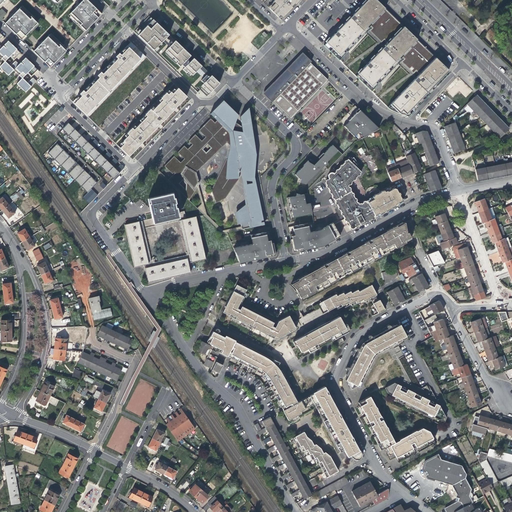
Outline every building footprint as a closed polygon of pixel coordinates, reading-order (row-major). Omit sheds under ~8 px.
[(69,15),(86,31),(102,14),(86,0),(83,0),(79,5),(69,15)] [(273,0),(272,2),(274,3),(269,9),(274,14),(281,20),(285,16),(291,10),(293,7),(297,3),(300,0),(273,0)] [(426,93),(448,71),(377,0),(366,0),(356,12),(353,14),(349,18),(364,32),(380,48),(394,62),(411,78),(426,93)] [(22,6),(21,8),(37,23),(39,22),(22,6)] [(37,23),(21,8),(14,15),(5,24),(21,40),(37,23)] [(84,32),(86,31),(69,15),(68,16),(84,32)] [(364,32),(349,18),(332,36),(330,38),(324,45),(337,59),(364,32)] [(164,40),(169,35),(166,32),(153,20),(149,24),(147,26),(155,34),(151,38),(143,30),(141,32),(138,35),(154,51),(163,41),(164,40)] [(147,26),(143,30),(151,38),(155,34),(147,26)] [(51,34),(49,35),(66,51),(67,50),(51,34)] [(33,52),(50,68),(66,51),(49,35),(43,42),(33,52)] [(85,114),(143,55),(127,39),(69,99),(85,114)] [(196,71),(201,66),(193,58),(191,61),(188,59),(191,56),(175,41),(173,43),(169,47),(166,50),(170,54),(174,58),(178,62),(176,63),(180,67),(182,65),(184,68),(182,69),(186,73),(188,72),(192,75),(196,71)] [(19,56),(21,54),(10,43),(5,48),(3,47),(2,48),(0,46),(0,57),(2,59),(3,58),(6,61),(10,57),(14,60),(19,56)] [(394,62),(380,48),(354,75),(369,89),(394,62)] [(263,92),(290,118),(327,80),(300,54),(296,59),(269,87),(268,87),(263,92)] [(36,72),(38,70),(28,60),(23,65),(21,63),(19,65),(18,63),(16,61),(10,67),(5,62),(0,67),(8,76),(14,70),(19,76),(20,75),(23,78),(28,73),(31,77),(36,72)] [(200,75),(205,70),(201,66),(196,71),(200,75)] [(210,93),(219,84),(211,75),(205,70),(200,75),(203,78),(201,81),(204,83),(202,85),(207,90),(210,93)] [(472,90),(458,76),(445,89),(453,97),(459,91),(466,97),(472,90)] [(26,93),(37,82),(35,80),(33,78),(28,84),(22,79),(17,85),(26,93)] [(426,93),(411,78),(386,106),(389,109),(403,115),(426,93)] [(180,110),(190,100),(175,85),(117,145),(132,160),(143,149),(154,137),(167,124),(180,110)] [(200,90),(196,94),(202,100),(206,96),(200,90)] [(476,95),(475,96),(475,97),(473,98),(475,98),(476,97),(481,104),(483,105),(490,112),(507,131),(508,129),(505,126),(499,120),(491,112),(485,105),(484,104),(478,98),(477,97),(477,96),(476,95)] [(475,98),(473,98),(472,99),(471,100),(466,105),(497,138),(498,138),(507,131),(490,112),(483,105),(481,104),(476,97),(475,98)] [(229,140),(229,145),(226,159),(211,191),(215,204),(225,198),(227,195),(239,178),(240,162),(243,162),(244,160),(248,163),(254,155),(249,127),(243,126),(240,130),(234,125),(237,115),(222,101),(210,114),(212,116),(217,120),(230,132),(229,140)] [(248,108),(242,115),(243,121),(249,123),(251,124),(248,108)] [(360,132),(366,139),(378,127),(360,110),(344,126),(355,137),(360,132)] [(195,173),(229,140),(230,132),(217,120),(214,123),(210,119),(198,131),(205,137),(201,141),(195,135),(188,142),(192,145),(187,149),(184,146),(177,153),(184,159),(180,163),(173,157),(164,166),(173,175),(168,180),(189,201),(195,191),(183,174),(182,175),(180,174),(185,166),(187,167),(186,168),(195,173)] [(402,133),(390,122),(396,135),(402,133)] [(62,130),(68,136),(74,129),(68,123),(66,125),(64,128),(62,130)] [(249,123),(249,127),(254,155),(248,163),(244,160),(243,162),(241,178),(247,203),(249,202),(247,194),(256,188),(256,179),(256,154),(251,124),(249,123)] [(453,154),(464,149),(460,140),(453,123),(442,127),(443,130),(444,132),(446,138),(447,140),(451,149),(452,151),(453,154)] [(81,136),(74,129),(68,136),(75,142),(81,136)] [(429,166),(438,163),(436,158),(432,149),(431,146),(427,135),(426,132),(421,132),(416,134),(420,144),(429,166)] [(88,142),(81,136),(75,142),(81,148),(88,142)] [(94,148),(88,142),(81,148),(88,155),(94,148)] [(47,153),(54,160),(63,150),(57,144),(47,153)] [(293,175),(304,185),(337,149),(332,145),(314,165),(307,160),(293,175)] [(100,154),(94,148),(88,155),(94,161),(100,154)] [(70,157),(63,150),(54,160),(60,166),(70,157)] [(107,161),(100,154),(94,161),(100,167),(107,161)] [(405,157),(407,161),(412,173),(420,170),(413,154),(405,157)] [(76,163),(70,157),(60,166),(67,172),(76,163)] [(341,216),(349,230),(350,232),(363,225),(375,218),(367,203),(366,201),(358,206),(356,204),(353,198),(348,186),(361,172),(346,160),(333,173),(330,173),(328,174),(327,176),(328,179),(326,180),(325,182),(335,205),(338,209),(339,210),(340,211),(342,214),(341,216)] [(107,173),(113,167),(107,161),(100,167),(107,173)] [(406,166),(397,170),(401,178),(412,173),(407,161),(404,162),(406,166)] [(404,162),(395,165),(397,169),(397,170),(406,166),(404,162)] [(477,179),(503,175),(511,172),(511,162),(509,163),(503,164),(499,164),(494,165),(475,169),(477,179)] [(74,181),(84,171),(77,165),(68,174),(74,181)] [(241,230),(241,227),(223,231),(206,215),(204,207),(195,173),(186,168),(187,167),(185,166),(180,174),(182,175),(183,174),(195,191),(196,188),(201,204),(197,208),(223,234),(226,233),(241,230)] [(113,180),(120,173),(113,167),(107,173),(113,180)] [(391,182),(401,178),(397,170),(397,169),(392,171),(391,168),(390,168),(386,170),(391,182)] [(80,187),(90,177),(84,171),(74,181),(80,187)] [(442,187),(435,171),(424,175),(430,191),(442,187)] [(501,177),(504,176),(511,175),(511,174),(511,172),(503,175),(477,179),(477,181),(482,180),(493,178),(501,177)] [(87,194),(97,183),(90,177),(80,187),(87,194)] [(264,224),(256,188),(247,194),(249,202),(247,203),(242,207),(243,208),(238,213),(238,216),(241,227),(241,230),(264,224)] [(372,200),(370,202),(377,214),(378,213),(378,212),(380,213),(380,214),(381,215),(389,210),(393,208),(394,205),(400,202),(401,199),(396,189),(393,189),(387,192),(386,192),(385,192),(384,193),(383,192),(374,197),(371,198),(372,200)] [(13,202),(19,197),(15,194),(9,198),(13,202)] [(306,194),(286,198),(290,217),(310,213),(306,194)] [(148,201),(152,221),(153,226),(179,220),(178,215),(174,196),(148,201)] [(476,209),(477,213),(487,209),(483,199),(474,203),(476,209)] [(370,202),(367,203),(375,218),(381,215),(380,214),(380,213),(378,212),(378,213),(377,214),(370,202)] [(14,214),(8,206),(2,211),(5,215),(8,219),(14,214)] [(481,223),(484,222),(491,220),(487,209),(477,213),(479,218),(481,223)] [(433,225),(437,224),(446,221),(445,217),(444,213),(434,217),(435,219),(431,221),(433,225)] [(184,214),(178,215),(179,220),(153,226),(152,221),(139,224),(149,267),(145,268),(145,271),(187,261),(188,266),(191,265),(182,222),(186,221),(184,214)] [(182,222),(191,265),(206,262),(196,219),(186,221),(182,222)] [(493,219),(491,220),(484,222),(486,227),(488,233),(497,229),(493,219)] [(448,227),(446,221),(437,224),(441,234),(450,231),(449,226),(448,227)] [(310,226),(294,230),(295,236),(292,236),(295,251),(302,249),(303,252),(324,247),(341,237),(333,223),(321,230),(311,232),(310,226)] [(326,265),(293,283),(293,284),(292,285),(297,290),(299,294),(298,295),(299,296),(301,295),(302,298),(309,295),(309,296),(362,267),(362,266),(364,265),(365,265),(374,260),(375,261),(389,253),(388,251),(397,247),(397,248),(407,243),(407,242),(413,239),(407,229),(406,223),(404,224),(403,224),(392,229),(387,232),(370,241),(357,249),(355,249),(353,251),(349,253),(326,265)] [(149,267),(139,224),(125,227),(128,239),(134,270),(145,268),(149,267)] [(503,227),(497,229),(488,233),(490,238),(492,243),(494,243),(505,239),(506,238),(503,227)] [(18,238),(21,242),(28,238),(23,230),(16,234),(18,238)] [(236,245),(240,263),(275,254),(269,231),(247,236),(249,242),(236,245)] [(451,233),(450,231),(441,234),(444,242),(453,238),(451,233)] [(440,243),(444,242),(441,234),(436,236),(438,244),(440,243)] [(440,243),(442,249),(459,243),(456,237),(453,238),(444,242),(440,243)] [(33,247),(28,238),(21,242),(24,247),(27,251),(33,247)] [(511,247),(509,238),(506,238),(505,239),(494,243),(496,250),(498,253),(509,249),(511,247)] [(456,259),(459,258),(469,255),(468,250),(467,247),(466,247),(465,244),(455,247),(455,248),(452,249),(456,259)] [(511,247),(509,249),(498,253),(499,257),(501,263),(504,262),(511,259),(511,247)] [(39,248),(32,251),(37,261),(43,258),(39,248)] [(439,251),(428,255),(434,268),(438,266),(445,263),(439,251)] [(459,269),(463,268),(472,265),(473,264),(471,260),(470,260),(470,259),(469,255),(459,258),(461,263),(459,264),(458,265),(457,265),(459,269)] [(410,277),(419,272),(416,267),(410,258),(398,264),(403,273),(407,271),(410,277)] [(191,276),(188,266),(187,261),(145,271),(148,285),(191,276)] [(38,271),(40,276),(48,272),(44,263),(36,267),(38,271)] [(463,279),(467,278),(476,275),(477,275),(475,270),(474,270),(474,269),(472,265),(463,268),(459,270),(463,279)] [(382,280),(397,276),(395,270),(381,273),(382,280)] [(52,281),(48,272),(40,276),(42,280),(44,285),(52,281)] [(408,281),(410,285),(413,284),(413,285),(414,286),(412,287),(414,292),(416,290),(418,293),(422,291),(428,287),(421,274),(408,281)] [(477,278),(476,275),(467,278),(471,288),(480,284),(479,280),(478,280),(477,278)] [(1,285),(3,295),(11,294),(10,288),(10,284),(1,285)] [(323,302),(328,311),(336,307),(338,310),(342,307),(342,306),(344,306),(345,308),(349,305),(349,304),(350,304),(352,307),(357,304),(357,303),(358,303),(359,305),(364,302),(365,301),(367,303),(371,301),(377,313),(384,309),(379,299),(377,300),(374,295),(376,294),(373,289),(370,284),(358,291),(357,289),(351,293),(350,291),(344,295),(343,293),(337,296),(336,295),(323,302)] [(482,289),(480,284),(471,288),(475,299),(484,296),(483,292),(482,289)] [(225,307),(222,313),(229,317),(230,315),(236,318),(235,320),(248,327),(249,325),(255,328),(255,330),(268,337),(268,335),(275,338),(274,340),(276,341),(290,333),(289,332),(296,328),(289,317),(279,323),(278,325),(274,323),(274,324),(258,316),(259,313),(254,311),(253,313),(239,306),(243,297),(247,299),(249,294),(245,293),(247,290),(236,285),(227,304),(221,301),(219,304),(225,307)] [(387,293),(394,305),(399,303),(404,300),(403,297),(406,296),(403,292),(401,293),(400,291),(402,289),(400,285),(387,293)] [(12,300),(11,294),(3,295),(4,304),(12,303),(12,300)] [(100,311),(98,302),(99,302),(98,297),(88,299),(90,309),(91,313),(100,311)] [(50,306),(51,310),(59,308),(57,299),(49,301),(50,306)] [(433,315),(443,310),(442,309),(443,309),(441,306),(440,305),(438,301),(428,306),(432,312),(433,315)] [(62,318),(59,308),(51,310),(53,316),(54,320),(62,318)] [(110,308),(100,311),(91,313),(93,321),(111,316),(110,308)] [(501,322),(508,320),(506,312),(498,312),(501,322)] [(295,341),(301,352),(307,349),(309,353),(315,349),(313,345),(332,335),(334,339),(341,335),(349,330),(346,324),(344,325),(339,317),(331,321),(329,318),(325,321),(326,323),(307,334),(306,331),(301,334),(303,337),(295,341)] [(472,328),(473,333),(483,329),(486,328),(482,318),(470,322),(472,327),(472,328)] [(434,326),(427,328),(429,333),(432,332),(435,330),(444,327),(445,327),(443,322),(442,319),(432,323),(434,326)] [(0,321),(0,332),(11,331),(11,325),(10,321),(0,321)] [(401,324),(398,326),(406,340),(408,338),(401,324)] [(348,378),(347,381),(347,382),(358,386),(360,387),(374,359),(376,355),(406,340),(398,326),(397,325),(392,327),(391,326),(390,326),(388,326),(388,327),(389,329),(373,337),(372,336),(370,336),(369,337),(369,338),(370,339),(363,343),(360,349),(358,349),(357,350),(357,351),(357,352),(358,353),(351,368),(350,368),(348,368),(347,369),(347,370),(348,371),(349,371),(346,377),(348,378)] [(129,340),(102,326),(97,336),(102,338),(104,339),(105,337),(112,340),(110,342),(113,343),(121,347),(124,349),(125,347),(129,340)] [(445,331),(444,327),(435,330),(432,332),(433,336),(435,342),(442,339),(449,337),(447,332),(446,333),(445,331)] [(216,333),(213,331),(207,343),(220,349),(219,352),(228,357),(236,342),(236,341),(226,336),(225,338),(218,334),(219,334),(220,333),(220,332),(220,331),(220,330),(219,330),(219,329),(218,329),(217,329),(216,330),(216,331),(215,332),(216,333)] [(478,343),(480,342),(490,338),(486,329),(483,330),(483,329),(473,333),(475,337),(476,339),(478,343)] [(11,337),(11,331),(0,332),(0,342),(11,342),(11,337)] [(442,339),(445,345),(446,349),(455,346),(456,346),(454,341),(453,342),(452,340),(451,336),(449,337),(442,339)] [(483,348),(485,351),(494,348),(497,347),(493,337),(490,338),(480,342),(478,343),(480,347),(481,349),(483,348)] [(54,344),(53,349),(65,351),(66,340),(54,339),(54,344)] [(197,351),(205,355),(208,349),(210,349),(211,346),(202,342),(197,351)] [(284,411),(299,403),(284,376),(281,371),(278,367),(275,364),(272,361),(268,359),(264,356),(236,342),(228,357),(240,363),(244,365),(249,367),(253,369),(257,371),(264,376),(267,380),(270,385),(272,388),(275,394),(277,398),(284,411)] [(446,356),(445,356),(447,360),(450,359),(458,356),(459,356),(458,351),(457,352),(456,350),(455,346),(446,349),(448,354),(446,354),(446,356)] [(497,358),(494,348),(485,351),(484,351),(485,356),(486,356),(487,357),(488,361),(491,360),(497,358)] [(64,361),(65,351),(53,349),(53,356),(52,360),(64,361)] [(116,381),(121,371),(118,369),(114,368),(116,365),(113,364),(112,366),(109,365),(105,363),(106,361),(101,358),(99,361),(98,360),(93,358),(94,355),(91,354),(90,356),(87,355),(83,353),(78,363),(116,381)] [(264,355),(264,356),(268,359),(272,361),(275,364),(278,367),(280,363),(264,355)] [(452,364),(454,370),(457,368),(463,366),(461,361),(460,361),(459,359),(458,356),(450,359),(452,364)] [(495,369),(504,366),(500,357),(497,358),(491,360),(492,365),(493,364),(494,367),(495,369)] [(214,362),(207,359),(204,365),(211,369),(214,362)] [(321,360),(318,367),(324,370),(327,363),(321,360)] [(217,373),(220,374),(224,366),(217,362),(212,372),(214,373),(215,372),(217,373)] [(466,365),(463,366),(457,368),(461,378),(469,375),(470,375),(469,370),(468,370),(467,368),(466,365)] [(80,378),(81,370),(73,369),(72,377),(80,378)] [(427,386),(422,389),(412,383),(406,374),(393,380),(395,383),(385,388),(388,393),(392,396),(395,398),(394,400),(433,419),(432,421),(440,425),(445,422),(446,420),(447,418),(441,406),(432,391),(428,385),(427,386)] [(471,378),(469,375),(461,378),(463,383),(458,385),(460,390),(464,388),(473,384),(474,384),(472,380),(471,380),(471,378)] [(42,386),(39,392),(49,397),(53,387),(44,382),(42,386)] [(352,390),(358,386),(347,382),(352,390)] [(474,388),(473,384),(464,388),(468,398),(476,394),(477,394),(476,389),(475,390),(474,388)] [(315,395),(311,397),(314,404),(319,412),(329,429),(339,448),(341,452),(345,451),(349,458),(352,457),(354,459),(357,460),(361,460),(363,457),(361,452),(326,387),(314,393),(315,395)] [(93,397),(97,400),(105,403),(108,398),(109,394),(110,393),(106,391),(105,392),(102,391),(100,394),(95,392),(93,397)] [(44,406),(49,397),(39,392),(38,396),(35,401),(44,406)] [(477,397),(476,394),(468,398),(471,408),(481,404),(479,400),(478,400),(477,397)] [(305,408),(314,404),(311,397),(302,402),(305,408)] [(362,415),(365,414),(368,412),(369,415),(366,416),(363,418),(367,425),(370,424),(371,426),(369,428),(373,435),(376,433),(378,432),(379,435),(377,436),(374,437),(378,445),(393,437),(389,430),(389,429),(389,428),(388,428),(378,410),(378,409),(378,408),(377,408),(377,407),(371,397),(359,403),(361,406),(358,408),(362,415)] [(103,408),(105,403),(97,400),(93,409),(100,412),(103,408)] [(302,402),(299,403),(284,411),(289,421),(295,418),(298,416),(302,414),(301,412),(306,409),(305,408),(302,402)] [(176,442),(179,440),(194,429),(192,427),(190,424),(188,420),(186,417),(183,414),(180,409),(178,411),(180,414),(179,415),(178,416),(176,412),(174,414),(176,417),(175,418),(174,419),(172,415),(169,417),(172,420),(170,421),(169,422),(167,418),(165,420),(167,423),(166,424),(165,425),(165,426),(167,428),(176,442)] [(485,434),(486,428),(489,419),(483,418),(484,417),(479,415),(479,417),(475,416),(471,430),(485,434)] [(66,426),(71,428),(75,420),(65,416),(62,423),(66,426)] [(296,487),(298,490),(301,496),(303,499),(310,495),(308,490),(309,489),(307,485),(306,486),(303,481),(304,480),(302,476),(301,477),(298,472),(300,471),(298,467),(296,468),(293,463),(295,462),(293,458),(291,459),(288,454),(290,453),(288,449),(287,450),(284,445),(285,444),(283,440),(282,441),(279,436),(281,435),(279,432),(277,432),(274,427),(276,426),(274,423),(272,423),(271,421),(272,420),(270,416),(259,422),(261,426),(263,425),(264,426),(268,434),(272,442),(277,451),(282,461),(286,469),(291,477),(296,487)] [(489,419),(486,428),(491,429),(497,430),(499,422),(493,420),(489,419)] [(83,425),(75,420),(71,428),(76,430),(79,432),(83,425)] [(501,432),(507,433),(510,425),(505,423),(499,422),(497,430),(496,431),(501,432)] [(416,451),(414,449),(412,445),(415,443),(417,447),(418,450),(425,446),(424,445),(427,443),(428,445),(436,441),(431,432),(424,429),(418,432),(417,431),(400,440),(401,441),(396,443),(389,447),(390,448),(392,447),(394,451),(392,452),(392,453),(392,454),(391,455),(389,454),(389,453),(388,453),(389,454),(391,455),(392,455),(392,453),(392,452),(394,452),(399,460),(405,457),(404,455),(408,453),(409,455),(416,451)] [(154,452),(159,443),(163,434),(156,430),(154,435),(151,439),(148,445),(147,448),(154,452)] [(14,440),(23,444),(27,434),(23,433),(17,431),(14,440)] [(314,446),(313,443),(312,441),(309,439),(307,437),(305,432),(302,434),(299,435),(298,435),(293,438),(298,448),(300,447),(302,452),(305,451),(307,455),(310,454),(312,459),(314,458),(317,464),(319,462),(327,478),(334,475),(335,474),(336,473),(339,472),(335,465),(333,460),(331,457),(328,455),(326,453),(324,454),(323,451),(322,449),(318,447),(316,445),(314,446)] [(32,436),(27,434),(23,444),(33,448),(37,438),(32,436)] [(386,448),(389,447),(396,443),(393,437),(378,445),(381,451),(386,448)] [(511,455),(502,452),(489,449),(487,455),(511,462),(511,455)] [(477,459),(479,463),(485,460),(486,455),(479,453),(477,459)] [(68,454),(63,464),(73,468),(75,464),(78,459),(68,454)] [(426,477),(450,485),(464,479),(466,475),(460,466),(440,459),(437,455),(424,462),(423,464),(424,465),(423,466),(422,469),(424,473),(426,477)] [(497,482),(485,460),(479,463),(487,479),(491,485),(497,482)] [(175,472),(167,467),(158,462),(154,470),(157,472),(162,475),(168,478),(171,480),(175,472)] [(70,473),(73,468),(63,464),(59,473),(68,478),(70,473)] [(13,465),(5,466),(6,474),(7,480),(15,478),(13,465)] [(503,488),(511,484),(511,475),(500,481),(503,488)] [(316,493),(319,499),(349,483),(345,477),(316,493)] [(8,487),(9,492),(17,491),(15,478),(7,480),(8,487)] [(471,490),(465,479),(451,485),(458,498),(457,500),(457,501),(444,509),(445,511),(454,511),(473,502),(469,495),(471,490)] [(493,489),(491,485),(487,479),(477,485),(483,494),(486,492),(493,489)] [(360,506),(373,500),(375,505),(388,498),(389,490),(388,489),(382,492),(377,494),(374,488),(371,481),(352,491),(360,506)] [(192,494),(196,497),(201,491),(195,485),(189,492),(192,494)] [(129,497),(138,502),(143,493),(138,490),(134,488),(129,497)] [(20,504),(17,491),(9,492),(11,501),(11,505),(20,504)] [(49,491),(44,500),(54,505),(57,500),(59,496),(49,491)] [(207,496),(201,491),(196,497),(199,500),(202,502),(207,496)] [(148,495),(143,493),(138,502),(148,507),(152,498),(148,495)] [(337,511),(335,509),(343,505),(338,495),(327,501),(316,507),(310,510),(311,511),(337,511)] [(210,507),(214,511),(215,511),(217,511),(222,508),(217,502),(218,500),(214,496),(207,504),(210,507)] [(50,511),(52,510),(54,505),(44,500),(39,510),(44,511),(50,511)] [(115,511),(122,511),(126,505),(120,502),(118,507),(115,511)] [(511,511),(511,503),(508,504),(502,507),(505,511),(511,511)]
